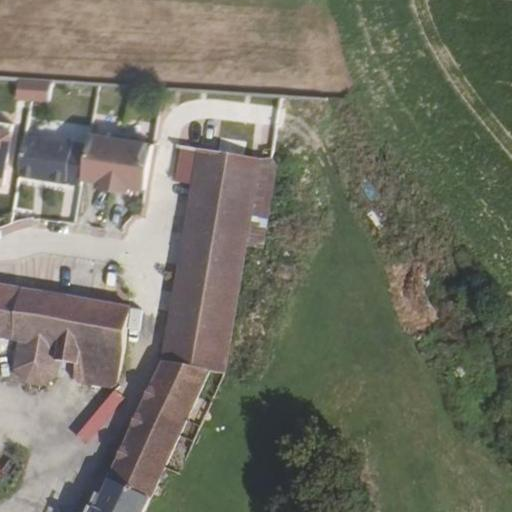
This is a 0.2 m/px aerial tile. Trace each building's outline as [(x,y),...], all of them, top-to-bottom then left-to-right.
[(51,85),(20,79),(16,99),(48,105),(51,85)] [(0,185),(4,186),(13,126),(0,123),(0,185)] [(153,146),(90,135),(88,147),(82,179),(98,182),(97,188),(128,193),(129,187),(146,190),(153,146)] [(82,179),(88,147),(26,136),(20,176),(81,186),(82,179)] [(200,151),(182,148),(176,182),(194,187),(200,151)] [(262,161),(200,151),(194,187),(164,369),(97,511),(147,511),(169,467),(180,475),(226,378),(248,247),(262,161)] [(275,163),(262,161),(248,247),(261,249),(275,163)] [(0,285),(0,339),(19,342),(15,370),(26,385),(43,387),(58,378),(62,362),(64,351),(78,354),(76,365),(74,380),(76,383),(112,389),(118,387),(125,359),(133,308),(26,289),(0,285)] [(64,351),(62,362),(76,365),(78,354),(64,351)]
